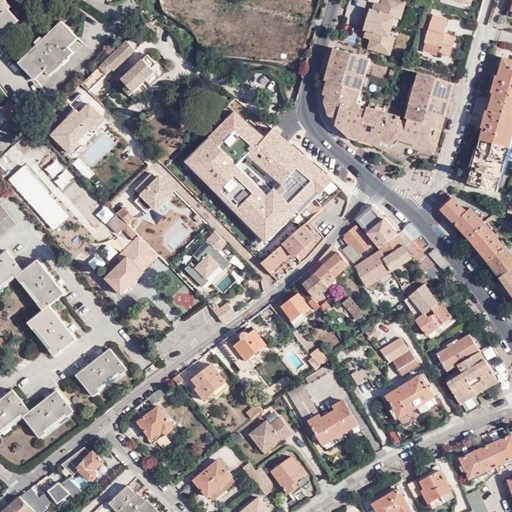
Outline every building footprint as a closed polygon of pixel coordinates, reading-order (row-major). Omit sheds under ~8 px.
[(0,0),(0,35),(1,36),(20,20),(10,9),(3,2),(4,1),(3,0),(0,0)] [(3,2),(10,9),(12,7),(5,0),(4,1),(3,2)] [(372,39),(369,49),(383,53),(388,37),(392,38),(398,18),(394,17),(398,0),(384,0),(383,5),(378,4),(376,11),(371,10),(365,30),(370,32),(368,37),(372,39)] [(408,1),(403,0),(398,0),(394,17),(398,18),(403,19),(408,1)] [(434,14),(426,42),(432,43),(430,52),(441,56),(442,52),(451,55),(456,37),(445,33),(449,19),(434,14)] [(66,44),(75,35),(62,21),(44,40),(43,39),(38,44),(19,63),(33,76),(43,68),(46,71),(51,75),(56,71),(54,68),(67,56),(69,57),(74,52),(69,47),(66,44)] [(78,38),(75,35),(66,44),(69,47),(78,38)] [(383,53),(392,56),(397,39),(392,38),(388,37),(383,53)] [(128,41),(83,83),(89,90),(101,79),(112,69),(113,71),(135,50),(128,41)] [(432,43),(426,42),(423,50),(430,52),(432,43)] [(374,59),(335,47),(326,77),(365,89),(374,59)] [(129,89),(139,99),(164,74),(154,65),(157,62),(149,55),(122,81),(129,89)] [(56,71),(69,57),(67,56),(54,68),(56,71)] [(468,183),(483,187),(485,179),(490,180),(490,184),(495,186),(511,124),(511,60),(504,58),(468,183)] [(43,68),(33,76),(36,80),(46,71),(43,68)] [(437,150),(456,84),(421,73),(407,120),(410,121),(409,124),(401,121),(401,119),(360,107),(365,89),(326,77),(324,84),(328,85),(324,101),(327,102),(325,108),(326,113),(328,117),(337,119),(335,126),(338,129),(343,135),(373,144),(381,146),(382,141),(394,145),(396,138),(402,139),(437,150)] [(251,78),(251,99),(282,100),(282,79),(251,78)] [(101,79),(89,90),(93,94),(105,84),(101,79)] [(177,102),(191,88),(185,82),(170,96),(177,102)] [(135,103),(139,99),(129,89),(125,93),(135,103)] [(73,111),(48,135),(69,157),(80,147),(77,143),(92,128),(96,130),(106,120),(80,94),(67,106),(73,111)] [(0,107),(0,111),(9,121),(19,113),(8,100),(0,107)] [(234,113),(184,160),(264,241),(333,180),(271,128),(264,137),(234,113)] [(52,124),(45,117),(40,122),(47,129),(52,124)] [(337,119),(328,117),(330,121),(335,126),(337,119)] [(485,179),(483,187),(497,192),(511,140),(511,124),(495,186),(490,184),(490,180),(485,179)] [(134,135),(144,145),(149,140),(141,130),(134,135)] [(373,144),(343,135),(347,138),(355,143),(361,145),(367,146),(370,145),(373,144)] [(429,184),(435,164),(423,160),(423,162),(417,181),(429,184)] [(23,167),(8,179),(54,230),(69,217),(23,167)] [(175,193),(161,179),(144,196),(149,202),(144,207),(158,221),(176,202),(170,197),(175,193)] [(442,209),(469,237),(486,224),(471,208),(467,212),(453,198),(442,209)] [(118,201),(112,207),(118,213),(129,224),(135,218),(131,214),(133,212),(131,210),(128,212),(118,201)] [(18,225),(1,204),(0,204),(0,235),(2,238),(18,225)] [(129,224),(118,213),(108,223),(118,233),(123,229),(129,224)] [(368,232),(356,217),(354,220),(366,234),(367,233),(368,232)] [(385,218),(368,232),(367,233),(379,247),(380,246),(398,233),(385,218)] [(322,232),(311,219),(304,224),(305,225),(316,238),(322,232)] [(286,240),(304,224),(300,220),(283,236),(286,240)] [(486,224),(469,237),(489,262),(506,247),(486,223),(486,224)] [(146,243),(129,224),(123,229),(133,239),(116,256),(120,261),(105,276),(123,294),(144,274),(143,273),(157,259),(144,244),(146,243)] [(305,225),(304,224),(286,240),(287,241),(305,225)] [(261,263),(273,276),(316,238),(305,225),(287,241),(283,244),(275,251),(268,257),(261,263)] [(349,245),(343,250),(355,264),(363,258),(359,253),(371,244),(356,226),(345,235),(345,236),(344,238),(349,245)] [(191,262),(183,269),(201,288),(209,281),(207,279),(220,266),(223,269),(230,263),(219,252),(227,244),(215,231),(190,255),(197,263),(195,266),(191,262)] [(412,241),(403,231),(398,233),(380,246),(382,250),(386,257),(405,245),(412,241)] [(262,248),(268,256),(274,250),(282,243),(286,240),(279,233),(262,248)] [(350,264),(332,245),(320,259),(335,277),(350,264)] [(412,257),(405,245),(386,257),(384,258),(392,270),(412,257)] [(511,255),(506,247),(489,262),(500,277),(511,268),(511,255)] [(29,322),(34,329),(36,328),(52,349),(51,350),(56,356),(77,339),(50,305),(66,293),(39,259),(24,271),(7,250),(0,255),(0,286),(16,274),(17,277),(22,283),(25,281),(41,301),(39,303),(44,310),(29,322)] [(386,257),(382,250),(357,266),(363,280),(367,286),(392,270),(384,258),(386,257)] [(436,250),(430,254),(441,270),(447,265),(436,250)] [(258,258),(261,262),(267,256),(264,252),(258,258)] [(433,264),(422,253),(415,260),(425,271),(433,264)] [(335,277),(320,259),(302,279),(305,282),(304,283),(316,297),(337,279),(335,277)] [(433,264),(425,271),(413,281),(415,283),(409,287),(407,285),(403,288),(409,296),(424,284),(427,282),(440,272),(433,264)] [(511,268),(500,277),(511,293),(511,268)] [(0,286),(0,290),(17,277),(16,274),(0,286)] [(22,283),(39,303),(41,301),(25,281),(22,283)] [(428,289),(424,284),(409,296),(404,300),(414,314),(423,307),(427,312),(432,308),(441,301),(434,292),(431,294),(428,289)] [(294,320),(303,313),(310,308),(299,293),(282,305),(294,320)] [(362,309),(350,295),(345,299),(358,314),(362,309)] [(452,303),(448,296),(441,301),(432,308),(435,313),(428,318),(425,313),(416,319),(427,335),(452,317),(446,308),(452,303)] [(319,307),(312,299),(309,302),(316,309),(319,307)] [(319,307),(323,312),(329,307),(325,302),(319,307)] [(230,303),(215,310),(221,323),(236,317),(230,303)] [(270,304),(265,308),(269,314),(275,310),(270,304)] [(306,317),(303,313),(294,320),(297,325),(306,317)] [(36,328),(34,329),(51,350),(52,349),(36,328)] [(267,344),(255,329),(249,334),(248,333),(246,332),(243,334),(242,337),(242,339),(236,344),(231,338),(221,344),(242,371),(251,363),(248,360),(267,344)] [(459,364),(481,351),(471,334),(438,354),(448,371),(459,364)] [(319,366),(328,359),(318,347),(310,354),(312,357),(319,366)] [(94,396),(101,391),(100,389),(120,373),(122,375),(129,369),(111,348),(76,375),(94,396)] [(419,364),(410,349),(392,360),(402,376),(419,364)] [(496,376),(481,351),(459,364),(463,372),(447,382),(458,400),(475,390),(477,394),(488,387),(485,383),(496,376)] [(308,361),(314,369),(319,366),(312,357),(308,361)] [(229,386),(212,364),(193,378),(198,386),(196,388),(206,400),(215,393),(217,395),(229,386)] [(308,383),(331,368),(328,364),(305,377),(308,383)] [(100,389),(101,391),(122,375),(120,373),(100,389)] [(173,379),(177,384),(183,379),(179,374),(173,379)] [(397,419),(399,418),(433,396),(437,394),(431,385),(428,387),(421,374),(387,396),(394,408),(392,410),(397,419)] [(499,381),(496,376),(485,383),(488,387),(499,381)] [(323,444),(331,439),(349,429),(358,423),(344,400),(334,406),(336,410),(322,418),(301,384),(289,392),(306,422),(309,421),(323,444)] [(160,388),(147,398),(152,403),(164,394),(160,388)] [(66,415),(68,417),(75,412),(58,390),(31,411),(14,390),(0,400),(0,435),(24,417),(41,438),(48,433),(46,431),(66,415)] [(475,390),(458,400),(461,404),(477,394),(475,390)] [(433,396),(399,418),(402,424),(437,402),(433,396)] [(255,416),(261,411),(255,404),(246,412),(252,419),(255,416)] [(161,430),(163,432),(167,433),(172,429),(173,424),(158,406),(138,421),(151,438),(161,430)] [(48,433),(68,417),(66,415),(46,431),(48,433)] [(267,420),(249,433),(266,454),(292,433),(279,417),(271,424),(267,420)] [(349,429),(331,439),(335,444),(352,433),(349,429)] [(164,433),(163,432),(161,430),(151,438),(153,441),(164,433)] [(511,434),(487,446),(496,467),(511,459),(511,434)] [(163,448),(170,442),(165,435),(157,441),(163,448)] [(470,478),(496,467),(487,446),(461,457),(464,464),(467,471),(470,478)] [(84,447),(62,464),(72,475),(78,469),(89,480),(93,480),(97,477),(97,472),(95,470),(104,461),(93,450),(90,454),(84,447)] [(295,482),(305,474),(293,457),(273,471),(289,493),(291,491),(298,486),(295,482)] [(208,496),(232,476),(218,460),(195,480),(208,496)] [(254,478),(258,474),(255,470),(250,463),(243,468),(251,479),(254,478)] [(267,485),(271,491),(275,487),(259,466),(255,470),(258,474),(264,481),(267,485)] [(442,497),(451,492),(452,491),(441,470),(421,481),(424,488),(422,489),(429,502),(430,502),(434,510),(446,503),(442,497)] [(254,478),(259,485),(264,481),(258,474),(254,478)] [(310,482),(305,474),(295,482),(298,486),(291,491),(293,493),(310,482)] [(236,481),(232,476),(208,496),(213,501),(236,481)] [(42,489),(37,483),(32,486),(20,496),(31,506),(39,499),(35,494),(42,489)] [(113,499),(121,508),(136,494),(128,485),(113,499)] [(266,494),(271,491),(267,485),(262,489),(266,494)] [(374,503),(379,511),(410,511),(412,511),(398,489),(374,503)] [(466,495),(469,501),(481,496),(479,489),(466,495)] [(144,502),(146,501),(138,492),(136,494),(144,502)] [(455,498),(451,492),(442,497),(446,503),(455,498)] [(121,508),(124,511),(134,511),(144,502),(136,494),(121,508)] [(36,511),(31,506),(20,496),(2,511),(36,511)] [(469,501),(473,511),(488,511),(481,496),(469,501)] [(241,511),(270,511),(259,497),(242,511),(241,511)] [(118,511),(119,510),(121,508),(113,499),(109,503),(118,511)] [(152,511),(156,508),(148,499),(146,501),(144,502),(152,511)] [(151,511),(152,511),(144,502),(134,511),(151,511)]
